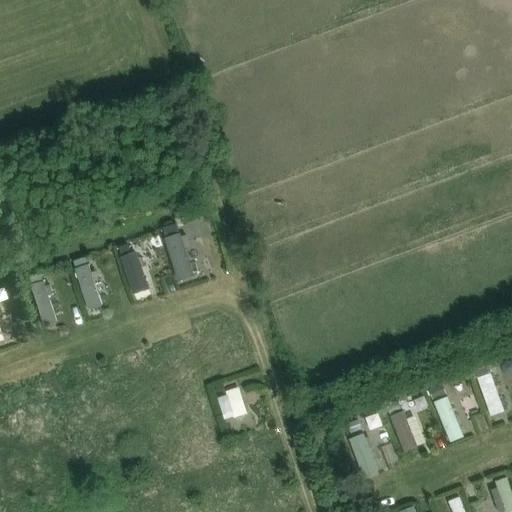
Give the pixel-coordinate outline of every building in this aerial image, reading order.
[(178,247),(193,288),(220,278),(205,237),(178,247)] [(136,250),(154,303),(170,297),(152,245),(136,250)] [(108,318),(127,310),(109,268),(90,277),(108,318)] [(57,331),(74,328),(67,287),(51,289),(57,331)] [(0,309),(27,304),(24,291),(0,296),(0,309)] [(13,310),(0,311),(0,322),(5,350),(19,348),(13,310)] [(493,380),(506,421),(511,418),(511,387),(508,376),(493,380)] [(257,391),(233,397),(239,424),(264,418),(257,391)] [(465,400),(449,406),(466,448),(481,442),(465,400)] [(413,420),(417,453),(439,450),(435,417),(413,420)] [(465,511),(480,511),(476,499),(463,504),(465,511)]
